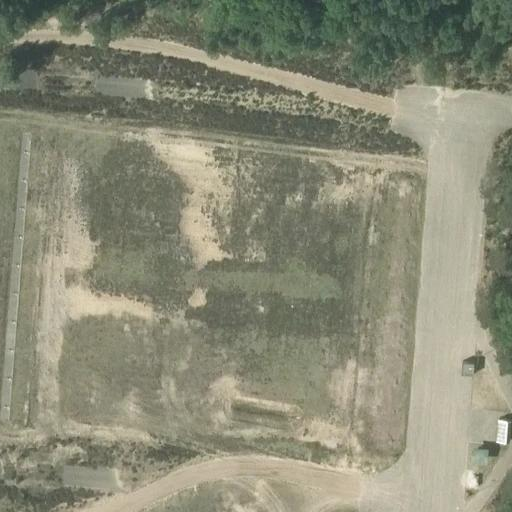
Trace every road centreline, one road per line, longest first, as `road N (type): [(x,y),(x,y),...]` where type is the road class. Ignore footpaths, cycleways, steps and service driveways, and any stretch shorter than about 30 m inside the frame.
road 1 (track): [(463,116),(378,104),(167,48),(0,38)]
road 2 (track): [(114,511),(228,463),(431,499)]
